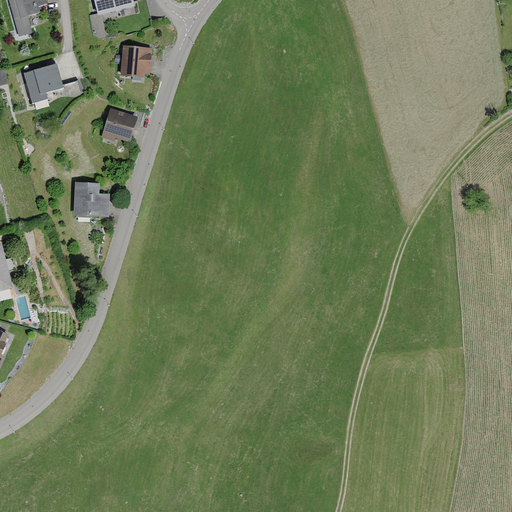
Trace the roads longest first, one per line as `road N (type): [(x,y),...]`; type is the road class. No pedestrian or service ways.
road 1 (residential): [(191,25),(84,348),(35,409),(0,429)]
road 2 (track): [(511,113),(460,160),(403,250),(357,398),(340,511)]
